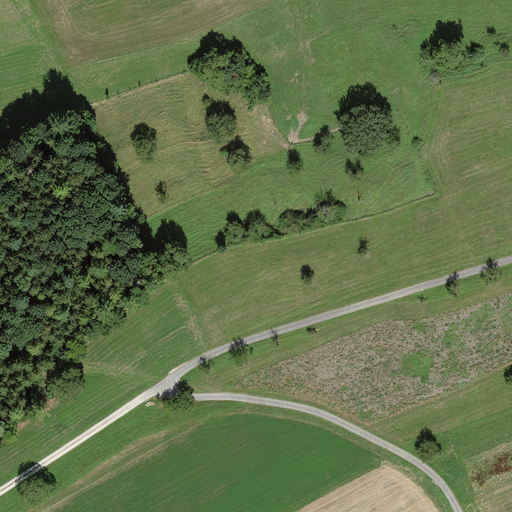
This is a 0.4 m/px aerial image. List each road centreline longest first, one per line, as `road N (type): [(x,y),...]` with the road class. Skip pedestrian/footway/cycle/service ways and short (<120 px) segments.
road 1 (track): [(511,260),(233,345),(191,364),(164,388)]
road 2 (track): [(164,388),(181,397),(244,398),(315,413),(418,464),(457,511)]
road 3 (track): [(164,388),(0,491)]
road 4 (track): [(0,367),(108,372),(164,388)]
